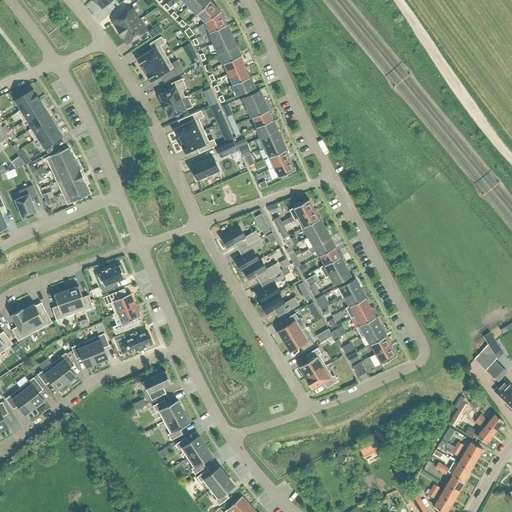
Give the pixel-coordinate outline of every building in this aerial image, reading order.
[(110,0),(94,0),(102,8),(110,0)] [(193,0),(188,5),(196,13),(210,0),(209,0),(193,0)] [(196,13),(204,22),(220,11),(210,0),(196,13)] [(119,32),(139,20),(132,9),(113,21),(117,27),(116,27),(119,32)] [(204,22),(209,32),(226,24),(220,11),(204,22)] [(146,31),(139,20),(119,32),(123,37),(127,43),(146,31)] [(209,32),(214,42),(231,35),(226,24),(209,32)] [(162,31),(159,25),(148,32),(152,38),(162,31)] [(214,42),(218,53),(236,45),(231,35),(214,42)] [(143,65),(145,69),(166,56),(160,46),(165,42),(162,36),(150,43),(153,49),(137,59),(142,66),(143,65)] [(218,53),(223,63),(240,55),(236,45),(218,53)] [(223,63),(228,74),(245,66),(240,55),(223,63)] [(166,56),(145,69),(147,73),(146,74),(151,81),(166,71),(170,78),(183,70),(177,60),(171,64),(166,56)] [(228,74),(232,84),(250,76),(245,66),(228,74)] [(250,76),(232,84),(237,95),(255,87),(250,76)] [(174,88),(159,95),(164,105),(181,98),(185,97),(182,90),(186,88),(182,78),(171,83),(174,88)] [(33,89),(16,100),(21,109),(17,112),(39,99),(33,89)] [(243,97),(247,107),(264,100),(259,90),(243,97)] [(181,98),(164,105),(169,116),(185,109),(181,98)] [(239,98),(234,100),(238,109),(243,108),(239,98)] [(39,99),(17,112),(23,121),(44,108),(39,99)] [(247,107),(252,117),(268,110),(264,100),(247,107)] [(228,104),(222,106),(227,117),(233,114),(228,104)] [(44,108),(23,121),(27,119),(33,127),(28,130),(29,131),(50,117),(44,108)] [(179,136),(181,140),(204,130),(199,118),(203,116),(200,110),(189,115),(192,121),(174,129),(178,136),(179,136)] [(252,117),(256,127),(272,120),(268,110),(252,117)] [(50,117),(29,131),(34,140),(56,126),(50,117)] [(256,127),(261,137),(277,130),(272,120),(256,127)] [(56,126),(34,140),(35,140),(39,137),(45,147),(62,136),(56,126)] [(213,139),(209,141),(204,130),(181,140),(183,144),(182,145),(185,152),(202,144),(205,150),(216,145),(213,139)] [(261,137),(265,146),(265,147),(281,140),(277,130),(261,137)] [(216,146),(221,157),(237,150),(232,139),(216,146)] [(267,158),(270,157),(269,157),(286,149),(281,140),(265,147),(265,146),(263,147),(267,158)] [(240,155),(247,152),(244,144),(237,147),(240,155)] [(46,158),(51,170),(74,159),(68,147),(46,158)] [(270,157),(274,167),(290,159),(286,149),(269,157),(270,157)] [(245,156),(249,166),(253,164),(255,163),(250,153),(245,156)] [(213,156),(191,166),(197,180),(219,171),(213,156)] [(51,170),(56,181),(80,170),(79,170),(74,159),(51,170)] [(290,159),(274,167),(278,177),(281,176),(281,178),(287,175),(286,173),(295,170),(290,159)] [(56,181),(62,193),(85,182),(80,170),(56,181)] [(85,182),(62,193),(67,204),(90,194),(85,182),(86,182),(85,182)] [(15,199),(23,218),(37,212),(31,199),(37,197),(32,185),(19,190),(21,197),(15,199)] [(290,222),(297,219),(296,218),(314,209),(309,199),(301,203),(300,202),(294,205),(295,206),(289,210),(292,216),(288,218),(290,222)] [(302,228),(304,227),(319,218),(314,209),(296,218),(297,219),(302,228)] [(273,219),(278,228),(284,225),(279,216),(273,219)] [(304,227),(309,236),(324,228),(319,218),(304,227)] [(270,230),(265,221),(259,224),(264,233),(270,230)] [(284,225),(278,228),(283,238),(289,235),(284,225)] [(234,244),(238,250),(259,237),(255,230),(245,236),(239,227),(221,237),(223,240),(226,245),(227,247),(234,244)] [(309,236),(314,246),(329,237),(324,228),(309,236)] [(241,271),(243,270),(259,260),(253,251),(264,245),(259,237),(238,250),(242,257),(235,261),(237,263),(236,263),(240,269),(240,268),(241,271)] [(314,246),(319,255),(335,247),(329,237),(314,246)] [(285,241),(288,247),(291,246),(294,245),(290,238),(285,241)] [(291,246),(288,247),(285,249),(290,258),(296,255),(291,246)] [(319,255),(324,265),(340,257),(335,247),(319,255)] [(325,277),(329,275),(345,266),(340,257),(324,265),(320,267),(325,277)] [(255,276),(259,282),(280,270),(276,263),(266,269),(260,259),(259,260),(243,270),(249,280),(255,276)] [(283,268),(287,266),(290,264),(287,259),(280,263),(283,268)] [(298,267),(301,272),(308,268),(305,263),(298,267)] [(119,264),(118,265),(119,265),(110,268),(110,267),(110,266),(101,270),(102,271),(102,270),(103,272),(99,273),(96,275),(103,292),(114,288),(112,282),(124,277),(122,273),(124,272),(121,264),(119,265),(119,264)] [(283,268),(280,270),(284,275),(290,272),(287,266),(283,268)] [(329,275),(335,284),(350,276),(345,266),(329,275)] [(256,293),(262,303),(279,293),(280,293),(275,283),(285,277),(284,275),(280,270),(259,282),(263,289),(256,293)] [(306,279),(309,286),(316,281),(313,275),(306,279)] [(343,298),(345,297),(344,296),(360,288),(355,278),(337,288),(343,298)] [(309,286),(311,290),(313,295),(314,295),(319,292),(314,283),(309,286)] [(305,284),(299,287),(306,301),(312,298),(305,284)] [(78,285),(66,290),(75,313),(93,307),(88,295),(82,297),(78,285)] [(110,303),(115,313),(136,305),(131,293),(126,295),(124,288),(103,297),(106,305),(110,303)] [(345,297),(349,305),(350,306),(365,297),(360,288),(344,296),(345,297)] [(75,313),(66,290),(54,294),(58,306),(52,308),(56,320),(75,313)] [(262,303),(261,303),(262,306),(265,311),(267,314),(273,310),(277,317),(299,304),(294,297),(284,303),(279,293),(262,303)] [(329,304),(324,295),(316,299),(321,309),(329,304)] [(351,318),(355,316),(355,315),(370,307),(365,297),(350,306),(349,305),(345,308),(351,318)] [(313,302),(307,305),(315,319),(320,316),(313,302)] [(35,303),(23,309),(35,331),(52,322),(46,311),(40,314),(35,303)] [(136,305),(115,313),(112,314),(117,325),(112,326),(115,334),(140,324),(137,317),(140,316),(136,305)] [(355,316),(351,318),(356,327),(360,325),(375,317),(370,307),(355,315),(355,316)] [(35,331),(23,309),(23,308),(11,314),(17,326),(11,329),(18,341),(35,331)] [(278,331),(284,341),(302,330),(296,320),(298,319),(295,313),(284,320),(287,325),(278,331)] [(361,337),(365,334),(381,326),(375,317),(360,325),(356,327),(361,337)] [(328,321),(331,328),(337,325),(333,318),(328,321)] [(502,325),(494,331),(504,346),(511,340),(502,325)] [(365,334),(370,344),(386,336),(381,326),(365,334)] [(330,332),(334,339),(341,335),(337,328),(330,332)] [(302,330),(284,341),(290,351),(299,345),(302,350),(313,344),(310,338),(308,339),(302,330)] [(153,344),(147,331),(124,340),(129,353),(153,344)] [(490,331),(483,336),(496,358),(504,353),(490,331)] [(0,352),(13,343),(5,333),(0,336),(0,352)] [(104,333),(88,340),(97,362),(108,357),(103,347),(109,345),(104,333)] [(370,344),(375,354),(391,345),(386,336),(370,344)] [(97,362),(88,340),(71,347),(76,359),(82,356),(86,367),(97,362)] [(342,347),(345,353),(355,348),(351,342),(342,347)] [(391,345),(375,354),(381,363),(382,362),(383,364),(389,361),(388,359),(396,355),(391,345)] [(305,378),(325,366),(319,355),(321,354),(317,348),(306,354),(309,360),(299,366),(306,377),(305,378)] [(347,357),(351,363),(360,358),(356,351),(347,357)] [(66,352),(51,363),(66,382),(75,375),(69,366),(73,363),(66,352)] [(497,365),(510,375),(511,372),(511,356),(507,352),(497,365)] [(352,366),(358,376),(367,371),(361,361),(352,366)] [(498,367),(495,361),(486,370),(491,375),(492,374),(498,380),(505,372),(498,367)] [(66,382),(51,363),(37,374),(45,384),(50,381),(57,389),(66,382)] [(325,366),(305,378),(312,389),(323,382),(326,387),(337,381),(334,375),(332,376),(325,366)] [(143,381),(151,400),(163,394),(160,388),(171,383),(165,370),(143,381)] [(346,385),(355,381),(351,374),(342,379),(346,385)] [(34,377),(19,388),(34,407),(35,406),(36,407),(43,402),(41,401),(43,399),(37,391),(41,387),(34,377)] [(503,382),(495,390),(499,395),(498,395),(511,408),(511,390),(508,387),(511,384),(506,379),(503,382)] [(34,407),(19,388),(5,399),(13,409),(18,405),(25,414),(26,413),(27,415),(32,411),(31,409),(34,407)] [(466,397),(464,398),(461,396),(457,401),(454,407),(456,409),(449,422),(455,426),(464,412),(465,409),(464,407),(469,405),(466,397)] [(144,398),(133,403),(135,409),(147,404),(144,398)] [(158,410),(164,422),(183,411),(177,399),(167,405),(164,399),(152,405),(155,411),(158,410)] [(2,402),(0,402),(0,430),(1,429),(2,431),(8,428),(7,426),(8,425),(3,416),(8,413),(2,402)] [(183,411),(164,422),(170,433),(167,434),(171,440),(182,434),(179,428),(190,423),(183,411)] [(480,414),(477,418),(494,432),(503,422),(494,414),(489,421),(480,414)] [(474,422),(482,429),(477,436),(485,443),(494,432),(477,418),(474,422)] [(477,430),(468,426),(464,433),(472,438),(477,430)] [(180,448),(187,458),(205,446),(198,436),(189,442),(186,437),(175,444),(178,449),(180,448)] [(375,438),(358,447),(364,458),(381,448),(375,438)] [(443,449),(447,442),(442,439),(438,446),(443,449)] [(457,441),(454,447),(476,459),(482,448),(470,441),(468,446),(457,441)] [(205,446),(187,458),(193,467),(191,468),(194,474),(205,467),(202,462),(211,456),(205,446)] [(451,452),(460,458),(458,463),(469,470),(476,459),(454,447),(451,452)] [(438,462),(436,465),(447,471),(449,468),(443,464),(438,462)] [(463,480),(469,470),(458,463),(451,473),(463,480)] [(434,468),(445,475),(447,471),(436,465),(434,468)] [(203,480),(210,489),(226,476),(219,467),(210,474),(207,469),(197,477),(201,482),(203,480)] [(450,478),(446,485),(458,492),(464,481),(463,480),(451,473),(451,474),(452,475),(450,478)] [(226,476),(210,489),(217,498),(215,500),(219,505),(229,497),(225,492),(234,485),(226,476)] [(434,484),(430,490),(435,493),(439,487),(434,484)] [(446,485),(444,489),(440,496),(452,503),(458,492),(446,485)] [(427,495),(433,498),(435,493),(430,490),(427,495)] [(428,511),(416,491),(410,495),(412,499),(419,511),(428,511)] [(223,511),(242,511),(250,505),(241,496),(223,511)] [(442,511),(446,511),(452,503),(440,496),(434,507),(442,511)]
